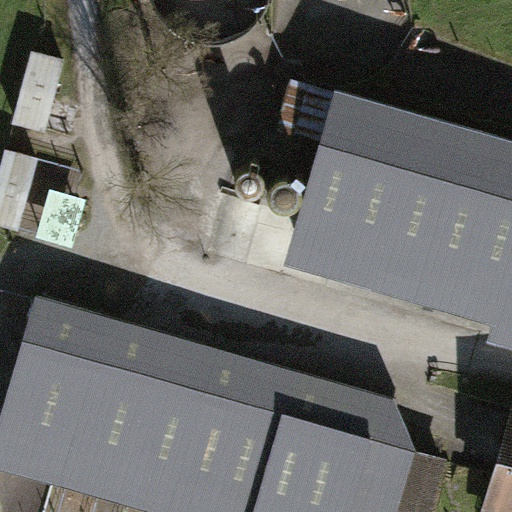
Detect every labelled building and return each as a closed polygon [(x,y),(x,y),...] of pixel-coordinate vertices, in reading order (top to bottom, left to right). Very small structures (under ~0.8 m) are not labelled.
[(62,58),(33,50),(16,120),(45,127),(62,58)] [(324,137),(296,233),(381,258),(379,267),(394,271),(396,263),(507,294),(497,328),(511,332),(511,139),(337,90),(336,94),(314,88),(302,131),(324,137)] [(36,156),(8,149),(0,178),(0,221),(18,226),(36,156)] [(41,302),(6,420),(78,441),(67,479),(180,511),(425,511),(441,458),(370,437),(380,400),(41,302)] [(511,425),(490,499),(511,505),(511,425)]
